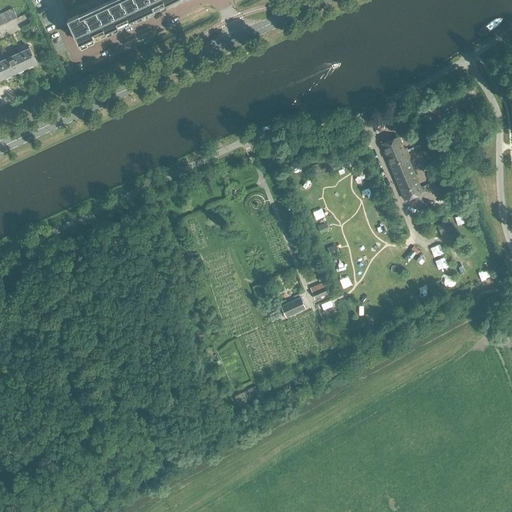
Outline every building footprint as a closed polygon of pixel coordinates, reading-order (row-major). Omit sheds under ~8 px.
[(60,0),(62,5),(68,18),(108,0),(60,0)] [(108,0),(68,18),(71,23),(80,43),(81,42),(93,37),(96,35),(105,31),(107,30),(118,25),(125,22),(154,9),(160,5),(165,3),(172,0),(108,0)] [(31,47),(19,52),(26,68),(38,62),(31,47)] [(19,52),(8,57),(15,73),(26,68),(19,52)] [(8,57),(0,60),(0,69),(4,78),(15,73),(8,57)] [(423,192),(399,137),(382,144),(405,200),(423,192)] [(444,172),(431,178),(440,200),(453,195),(444,172)] [(327,222),(319,225),(322,233),(330,229),(327,222)] [(336,244),(328,247),(332,255),(339,252),(336,244)] [(325,281),(310,287),(312,292),(315,298),(326,294),(330,292),(327,286),(325,281)] [(306,308),(301,296),(281,305),(286,316),(306,308)] [(332,306),(324,310),(325,311),(326,314),(328,318),(336,314),(332,306)] [(368,320),(363,328),(370,332),(375,325),(368,320)] [(258,394),(255,387),(243,392),(247,399),(258,394)]
